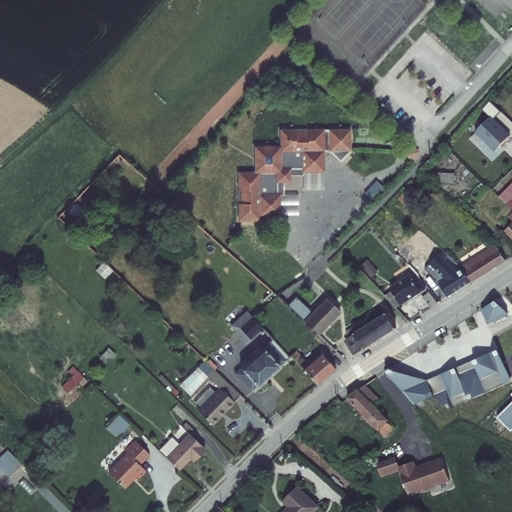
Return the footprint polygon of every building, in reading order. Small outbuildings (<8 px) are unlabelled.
[(500,113),(489,102),(481,110),(489,118),(474,133),(494,152),(509,137),(492,120),(500,113)] [(242,173),(243,220),(264,220),(264,215),(284,215),(284,194),(281,194),(281,181),(294,181),(294,168),(306,168),(306,171),(328,170),(327,150),(333,150),(344,160),(354,149),(354,128),(284,130),(285,145),(258,146),(258,173),(242,173)] [(459,153),(450,144),(446,149),(455,157),(459,153)] [(406,152),(413,159),(420,151),(412,145),(406,152)] [(328,170),(306,171),(307,188),(328,188),(328,170)] [(511,178),(495,195),(506,204),(511,197),(511,178)] [(302,193),(284,194),(284,215),(302,214),(302,193)] [(486,254),(456,272),(468,285),(508,258),(501,248),(492,241),(482,247),(486,254)] [(417,276),(430,263),(448,283),(440,288),(448,297),(468,285),(456,272),(431,244),(407,265),(417,276)] [(98,268),(107,277),(115,268),(106,260),(98,268)] [(379,272),(369,261),(363,266),(373,277),(379,272)] [(392,294),(387,297),(397,308),(425,290),(415,276),(412,279),(409,275),(388,290),(392,294)] [(275,290),(264,301),(269,307),(281,295),(280,294),(275,290)] [(440,303),(433,293),(424,299),(432,308),(440,303)] [(299,296),(291,305),(320,333),(343,310),(328,296),(314,310),(299,296)] [(482,311),(488,325),(508,317),(509,314),(496,301),(482,311)] [(243,333),(256,321),(247,311),(231,327),(247,343),(249,341),(243,333)] [(387,314),(358,333),(359,333),(352,338),(356,345),(361,343),(364,347),(366,345),(368,348),(398,330),(387,314)] [(249,341),(262,328),(256,321),(243,333),(249,341)] [(361,343),(356,345),(358,349),(361,353),(368,348),(366,345),(364,347),(361,343)] [(283,363),(265,345),(234,376),(252,395),(283,363)] [(295,350),(291,356),(298,363),(303,359),(295,350)] [(321,350),(301,366),(317,384),(338,369),(321,350)] [(497,350),(426,380),(394,364),(384,370),(413,405),(433,397),(448,408),(463,402),(461,398),(509,378),(497,350)] [(70,390),(86,376),(77,366),(61,381),(70,390)] [(218,389),(198,410),(213,426),(237,405),(234,402),(241,395),(214,369),(206,377),(218,389)] [(511,381),(509,378),(461,398),(463,402),(511,381)] [(358,389),(347,397),(386,437),(395,429),(376,408),(371,403),(377,397),(365,385),(358,390),(358,389)] [(382,402),(377,397),(371,403),(376,408),(382,402)] [(511,404),(499,417),(511,429),(511,404)] [(121,412),(108,426),(119,436),(132,423),(121,412)] [(321,425),(315,419),(298,434),(305,440),(321,425)] [(191,433),(196,429),(189,421),(184,426),(191,433)] [(168,456),(167,457),(180,470),(195,455),(200,458),(208,450),(191,433),(180,444),(168,456)] [(174,437),(161,449),(168,456),(180,444),(174,437)] [(129,452),(110,471),(124,485),(136,473),(142,477),(148,471),(141,464),(153,453),(137,438),(126,449),(129,452)] [(380,471),(399,464),(398,461),(395,452),(376,459),(380,471)] [(16,453),(2,468),(18,483),(32,469),(16,453)] [(436,480),(436,479),(448,475),(441,453),(414,462),(412,455),(398,461),(399,464),(407,489),(422,484),(422,485),(436,480)] [(285,499),(290,504),(281,511),(311,511),(318,505),(298,485),(285,499)]
